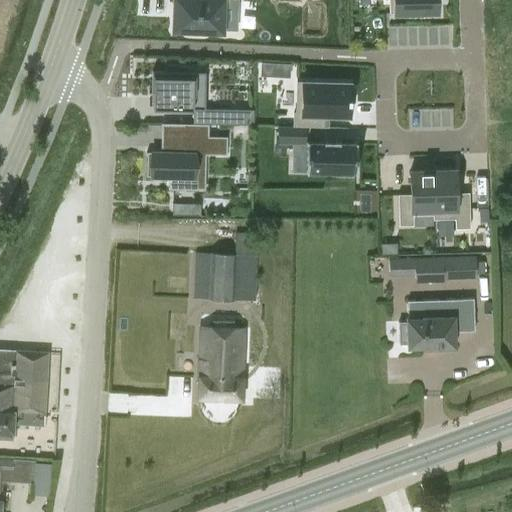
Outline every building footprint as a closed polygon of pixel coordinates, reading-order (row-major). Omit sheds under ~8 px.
[(0,0),(0,52),(18,0),(0,0)] [(174,0),(174,8),(173,29),(220,31),(220,30),(221,1),(235,2),(234,0),(174,0)] [(388,0),(389,13),(408,13),(408,17),(424,16),(424,12),(436,12),(435,0),(388,0)] [(271,76),(271,63),(260,63),(259,75),(271,76)] [(152,71),(151,103),(152,103),(152,109),(162,109),(192,110),(204,110),(204,108),(204,96),(192,95),(193,72),(152,71)] [(293,113),(293,126),(322,127),(322,115),(328,115),(348,115),(349,102),(353,102),(353,88),(349,88),(349,83),(296,82),(296,113),(293,113)] [(212,109),(212,124),(253,125),(253,109),(212,109)] [(146,152),(146,176),(168,177),(176,177),(175,187),(175,189),(193,189),(193,188),(194,154),(205,155),(226,155),(226,136),(208,136),(204,136),(204,125),(204,124),(192,124),(182,123),(182,125),(181,153),(160,152),(146,152)] [(278,126),(277,143),(292,143),(292,151),(306,152),(305,172),(305,173),(307,173),(307,172),(335,173),(335,176),(350,176),(350,173),(354,173),(354,174),(355,174),(356,142),(354,142),(354,143),(339,143),(339,142),(323,141),(323,142),(307,142),(307,141),(306,141),(306,142),(304,142),(304,126),(278,126)] [(410,194),(397,195),(398,225),(413,225),(412,215),(432,215),(433,215),(432,170),(409,171),(410,194)] [(455,170),(432,170),(433,215),(432,215),(432,219),(455,219),(455,228),(469,228),(468,192),(455,193),(455,170)] [(199,204),(173,204),(173,215),(199,215),(199,204)] [(488,207),(480,207),(480,221),(488,221),(488,207)] [(191,299),(254,301),(257,233),(234,232),(234,254),(194,252),(191,299)] [(396,243),(380,244),(381,254),(397,253),(396,243)] [(475,256),(414,258),(414,282),(445,281),(445,278),(476,277),(475,256)] [(405,322),(398,322),(399,344),(406,344),(406,348),(422,347),(422,348),(454,347),(454,331),(474,330),(473,298),(407,301),(407,318),(405,318),(405,322)] [(199,327),(196,400),(240,401),(243,328),(199,327)] [(0,438),(11,439),(11,435),(15,435),(15,424),(43,425),(47,353),(14,351),(14,349),(0,348),(0,438)] [(0,491),(1,471),(12,472),(13,460),(0,459),(0,491)] [(37,460),(36,493),(52,494),(53,460),(37,460)]
